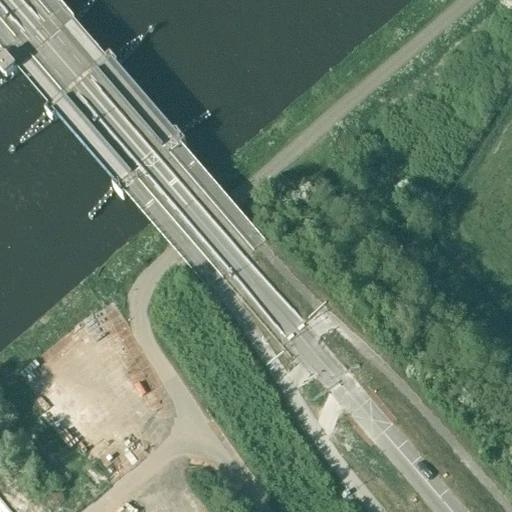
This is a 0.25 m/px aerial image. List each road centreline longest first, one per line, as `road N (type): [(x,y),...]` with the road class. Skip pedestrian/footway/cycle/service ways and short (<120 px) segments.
road 1 (tertiary): [(450,511),(307,346),(267,315),(0,2)]
road 2 (unclassified): [(196,420),(139,327),(138,297),(148,277),(466,0)]
road 3 (unclassified): [(94,511),(196,420)]
